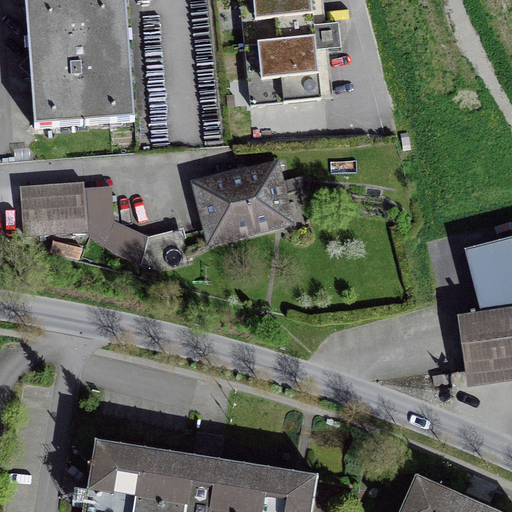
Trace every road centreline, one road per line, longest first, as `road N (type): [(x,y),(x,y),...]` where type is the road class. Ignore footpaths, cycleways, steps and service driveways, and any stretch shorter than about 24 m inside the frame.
road 1 (residential): [(0,307),(244,359),(511,456)]
road 2 (residential): [(0,175),(223,159)]
